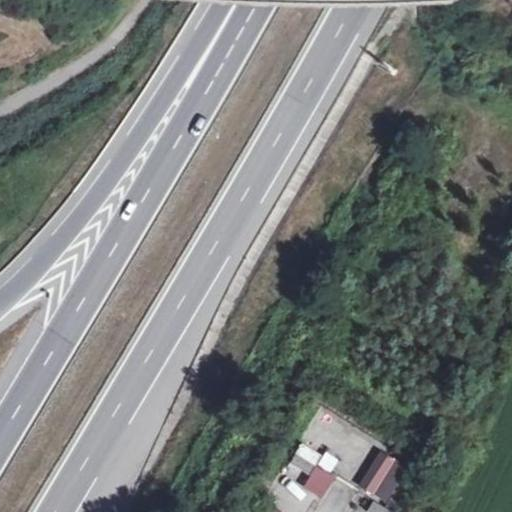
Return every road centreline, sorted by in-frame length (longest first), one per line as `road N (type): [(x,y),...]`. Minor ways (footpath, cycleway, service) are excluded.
road 1 (motorway): [(58,511),(356,0)]
road 2 (motorway): [(256,0),(0,435)]
road 3 (motorway): [(226,0),(95,198),(0,302)]
